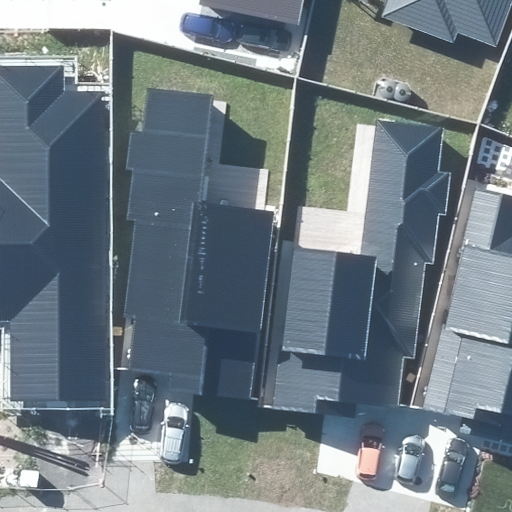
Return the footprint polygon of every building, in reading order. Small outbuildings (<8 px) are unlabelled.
[(200,0),(199,5),(297,24),(302,0),(200,0)] [(511,0),(387,0),(380,18),(453,45),(457,33),(496,47),(511,2),(511,0)] [(104,398),(103,91),(65,91),(65,66),(0,66),(0,320),(10,320),(10,399),(104,398)] [(248,397),(270,214),(196,205),(209,98),(149,91),(144,134),(129,132),(125,170),(131,170),(124,222),(134,223),(123,315),(138,317),(132,368),(174,373),(172,387),(248,397)] [(360,258),(289,249),(269,400),(351,411),(353,397),(392,403),(399,353),(413,355),(425,261),(435,262),(442,211),(448,211),(453,170),(439,169),(445,125),(379,116),(360,258)] [(477,407),(511,413),(511,199),(473,191),(446,323),(440,322),(423,408),(474,418),(477,407)]
